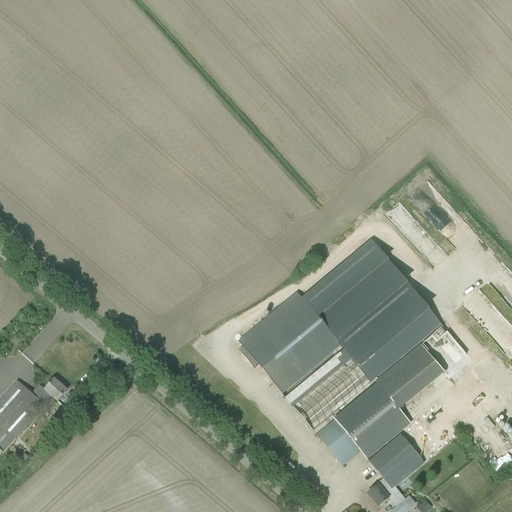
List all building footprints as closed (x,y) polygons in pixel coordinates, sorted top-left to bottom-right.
[(298,295),(239,344),(242,348),(242,349),(242,350),(242,351),(242,352),(242,353),(243,353),(243,354),(243,355),(243,356),(244,357),(244,358),(245,359),(248,363),(249,363),(249,364),(250,364),(250,365),(251,365),(252,365),(252,366),(253,366),(254,366),(255,367),(256,367),(257,367),(258,367),(282,395),(340,346),(338,343),(407,285),(372,243),(303,300),(298,295)] [(351,359),(292,408),(312,432),(337,411),(341,415),(314,437),(316,439),(317,438),(342,468),(360,452),(366,459),(409,423),(377,385),(348,409),(344,405),(440,325),(407,285),(338,343),(340,346),(351,359)] [(511,296),(506,291),(499,298),(511,310),(511,296)] [(0,455),(44,407),(43,407),(51,398),(57,403),(60,399),(67,392),(54,381),(45,391),(39,386),(31,395),(16,382),(0,400),(0,455)] [(411,421),(420,432),(439,417),(430,405),(411,421)] [(63,407),(52,419),(58,425),(69,413),(63,407)] [(378,508),(388,500),(392,497),(394,499),(400,495),(393,488),(423,464),(399,435),(367,460),(383,480),(376,486),(377,487),(367,495),(378,508)] [(490,449),(483,456),(499,473),(506,466),(490,449)] [(24,454),(19,460),(23,464),(28,458),(24,454)] [(391,502),(395,507),(404,500),(400,495),(394,499),(391,502)] [(405,511),(414,505),(409,498),(392,511),(405,511)] [(425,502),(416,509),(418,511),(427,511),(431,509),(425,502)]
